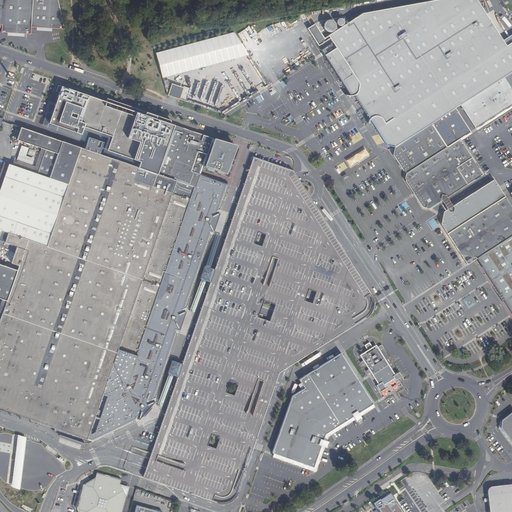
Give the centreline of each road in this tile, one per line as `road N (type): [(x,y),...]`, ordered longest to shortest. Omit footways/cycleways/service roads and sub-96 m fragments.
road 1 (residential): [(294,156),(0,50)]
road 2 (residential): [(322,201),(444,384)]
road 3 (secondary): [(438,421),(311,511)]
